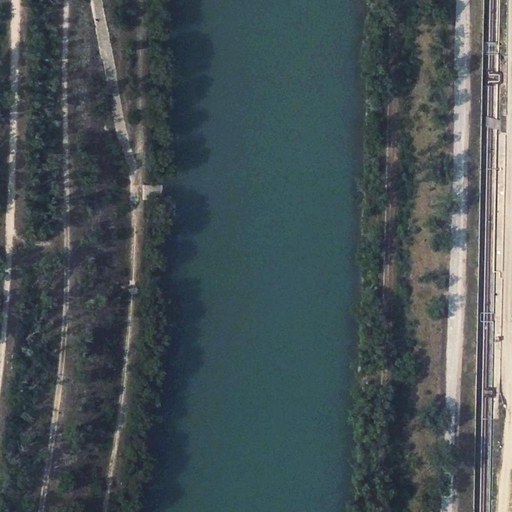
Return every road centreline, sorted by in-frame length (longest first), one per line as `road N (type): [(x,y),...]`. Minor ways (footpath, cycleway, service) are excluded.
road 1 (track): [(62,0),(63,263),(55,402),(36,511)]
road 2 (track): [(379,511),(394,0)]
road 3 (track): [(454,511),(466,0)]
road 4 (track): [(0,357),(15,0)]
road 5 (track): [(95,0),(121,146),(139,191)]
